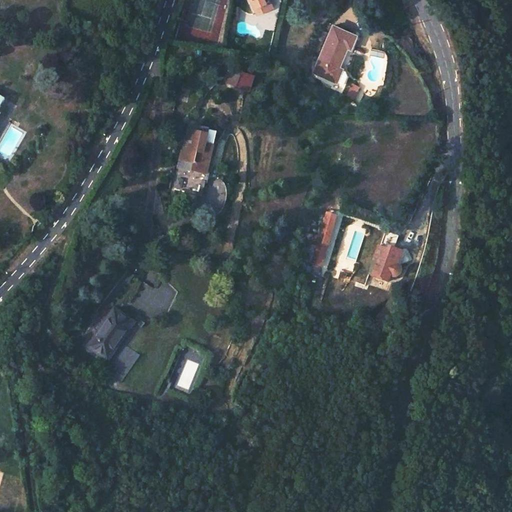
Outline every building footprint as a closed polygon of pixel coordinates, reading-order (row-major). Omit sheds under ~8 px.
[(257,0),(265,18),(275,13),(268,0),(257,0)] [(275,0),(268,0),(275,13),(280,10),(275,0)] [(330,27),(312,75),(342,87),(345,77),(343,72),(336,70),(344,47),(350,49),(355,37),(330,27)] [(221,85),(243,93),(248,78),(237,75),(236,78),(226,74),(221,85)] [(344,98),(351,102),(357,90),(349,87),(344,98)] [(179,195),(207,202),(212,180),(219,149),(222,135),(212,133),(210,138),(197,135),(192,158),(188,157),(179,195)] [(212,180),(216,181),(223,150),(219,149),(212,180)] [(303,262),(322,268),(338,216),(329,213),(317,247),(309,244),(303,262)] [(377,256),(382,259),(373,275),(388,284),(391,277),(393,278),(395,278),(396,278),(398,277),(399,275),(400,274),(400,272),(399,270),(398,269),(397,268),(396,267),(404,254),(397,250),(404,238),(390,231),(377,256)] [(368,273),(373,275),(382,259),(377,256),(368,273)] [(122,311),(96,349),(118,364),(143,327),(122,311)] [(261,335),(267,338),(275,318),(269,316),(261,335)] [(247,365),(253,367),(263,345),(256,342),(247,365)] [(186,344),(183,352),(199,358),(202,350),(186,344)] [(230,353),(235,356),(239,349),(234,345),(230,353)] [(234,399),(239,402),(245,389),(239,387),(234,399)]
